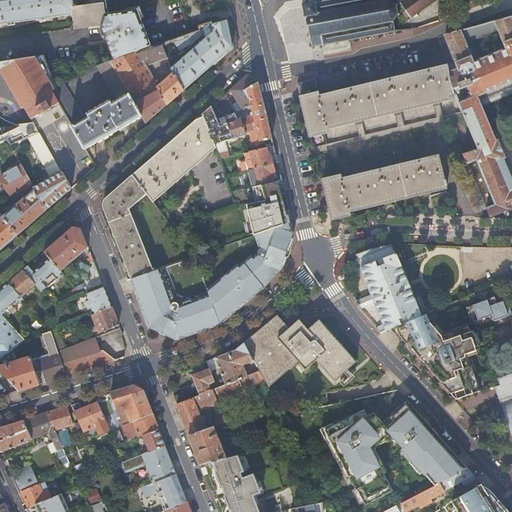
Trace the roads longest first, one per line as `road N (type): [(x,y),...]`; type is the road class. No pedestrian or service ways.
road 1 (residential): [(319,260),(347,314),(511,497)]
road 2 (residential): [(262,42),(81,200)]
road 3 (residential): [(148,366),(228,338),(319,260)]
road 4 (residential): [(319,260),(336,244),(393,228),(511,233)]
road 5 (residential): [(270,75),(319,260)]
road 6 (residential): [(148,366),(81,200)]
road 7 (residential): [(270,75),(430,49)]
road 8 (residential): [(205,511),(148,366)]
road 9 (residential): [(0,412),(148,366)]
